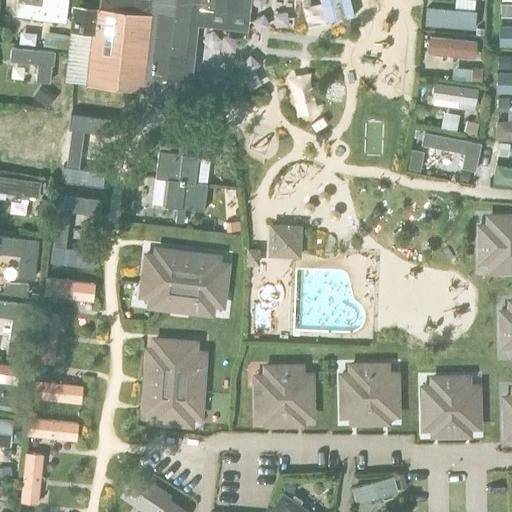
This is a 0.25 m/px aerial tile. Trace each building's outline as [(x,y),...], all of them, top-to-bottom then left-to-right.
[(16,0),(15,15),(67,22),(69,0),(16,0)] [(229,9),(229,0),(152,0),(150,15),(74,6),(71,30),(93,33),(87,83),(144,90),(146,74),(188,79),(197,5),(229,9)] [(293,0),(293,18),(334,20),(334,8),(309,6),(309,0),(293,0)] [(429,5),(427,23),(475,27),(477,9),(429,5)] [(511,23),(501,23),(500,45),(511,44),(511,23)] [(218,50),(219,32),(204,31),(203,49),(218,50)] [(429,36),(428,54),(475,58),(476,41),(429,36)] [(326,66),(328,49),(284,45),(283,62),(326,66)] [(53,65),(55,51),(10,46),(9,60),(37,63),(35,80),(50,82),(51,65),(53,65)] [(511,70),(499,70),(498,91),(511,91),(511,70)] [(281,115),(303,116),(305,76),(283,75),(281,115)] [(435,84),(433,98),(473,104),(475,89),(435,84)] [(346,143),(359,105),(343,99),(330,137),(346,143)] [(22,105),(20,122),(62,128),(65,111),(22,105)] [(380,131),(357,128),(355,145),(377,148),(375,158),(393,160),(401,114),(383,111),(380,131)] [(71,112),(69,129),(110,135),(112,118),(71,112)] [(325,130),(328,114),(316,112),(313,127),(325,130)] [(511,121),(496,121),(496,139),(511,139),(511,121)] [(481,143),(423,130),(421,143),(464,153),(461,167),(475,170),(481,143)] [(159,151),(155,177),(168,179),(164,205),(177,207),(175,220),(183,221),(184,208),(204,210),(207,183),(195,181),(198,156),(185,154),(187,140),(179,139),(177,153),(159,151)] [(15,159),(13,173),(55,179),(57,165),(15,159)] [(63,165),(61,180),(102,186),(105,171),(63,165)] [(511,185),(511,167),(495,166),(493,183),(511,185)] [(0,177),(0,195),(31,198),(33,180),(0,177)] [(398,184),(396,197),(412,199),(414,187),(398,184)] [(60,191),(58,208),(102,214),(104,197),(60,191)] [(477,224),(477,267),(487,266),(487,275),(511,274),(511,213),(485,214),(485,224),(477,224)] [(270,224),(269,257),(302,258),(303,225),(270,224)] [(0,235),(0,252),(19,255),(17,277),(34,279),(38,240),(0,235)] [(53,244),(51,261),(94,266),(97,249),(53,244)] [(144,253),(139,281),(149,283),(146,304),(169,308),(170,298),(186,301),(185,310),(208,314),(211,292),(221,294),(225,265),(210,263),(211,256),(198,254),(197,261),(172,257),(173,251),(159,249),(158,255),(144,253)] [(241,250),(240,266),(251,266),(252,250),(241,250)] [(43,295),(70,298),(72,281),(46,277),(43,295)] [(92,301),(94,283),(72,281),(70,298),(92,301)] [(256,281),(253,302),(274,304),(277,283),(256,281)] [(498,309),(498,351),(508,351),(508,360),(511,359),(511,298),(506,299),(506,309),(498,309)] [(31,304),(0,300),(0,315),(12,318),(8,339),(24,341),(27,320),(29,320),(31,304)] [(461,301),(438,300),(437,327),(459,329),(461,301)] [(42,313),(40,335),(57,337),(60,315),(42,313)] [(57,337),(40,335),(36,361),(54,364),(57,337)] [(138,391),(137,405),(144,406),(142,420),(171,423),(172,413),(193,415),(196,393),(186,392),(188,375),(197,376),(199,353),(178,351),(179,341),(150,339),(149,353),(142,352),(141,366),(147,367),(145,392),(138,391)] [(339,372),(340,420),(349,420),(349,427),(392,426),(391,419),(402,418),(400,372),(391,372),(391,361),(347,363),(348,372),(339,372)] [(0,381),(17,384),(19,367),(0,363),(0,381)] [(253,374),(255,422),(264,421),(264,429),(306,427),(306,421),(316,420),(315,373),(305,374),(305,363),(262,364),(262,374),(253,374)] [(420,384),(421,432),(430,432),(430,439),(473,438),(472,431),(483,431),(481,384),(472,384),(471,374),(428,375),(429,384),(420,384)] [(33,380),(31,397),(57,400),(57,399),(59,383),(33,380)] [(57,399),(57,400),(80,403),(82,386),(59,383),(57,399)] [(502,395),(503,443),(511,442),(511,385),(511,395),(502,395)] [(0,445),(11,446),(13,420),(0,418),(0,445)] [(29,418),(27,435),(52,438),(53,436),(54,421),(29,418)] [(78,423),(54,421),(53,436),(52,438),(76,440),(78,423)] [(25,453),(23,476),(41,477),(43,455),(25,453)] [(258,484),(259,456),(213,455),(212,497),(229,497),(229,493),(249,494),(249,484),(258,484)] [(458,472),(458,497),(499,497),(500,473),(458,472)] [(123,499),(142,511),(187,511),(169,500),(172,496),(140,475),(123,499)] [(38,504),(41,477),(23,476),(20,502),(38,504)] [(393,476),(352,488),(356,504),(397,491),(393,476)] [(295,481),(296,499),(317,498),(316,480),(295,481)] [(8,485),(0,484),(0,510),(6,511),(8,485)] [(310,511),(283,492),(271,508),(276,511),(310,511)] [(407,499),(407,511),(422,511),(423,499),(407,499)]
